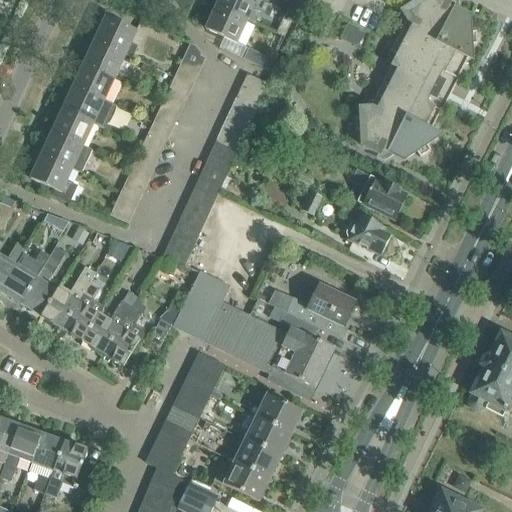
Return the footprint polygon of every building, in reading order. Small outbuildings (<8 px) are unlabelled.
[(258,15),(251,12),(256,0),(219,0),(216,7),(246,22),(254,25),(258,15)] [(290,0),(285,12),(294,16),(301,0),(290,0)] [(429,133),(439,114),(441,114),(443,109),(439,107),(451,83),(455,86),(458,81),(457,80),(467,59),(470,59),(469,47),(475,46),(475,34),(469,34),(468,18),(446,7),(449,2),(445,0),(421,0),(419,2),(417,0),(410,0),(405,3),(409,8),(401,13),(406,21),(389,54),(395,57),(389,68),(396,71),(390,82),(384,79),(368,110),(359,111),(360,120),(354,121),(354,133),(360,133),(361,147),(378,156),(381,151),(402,162),(415,154),(419,159),(429,152),(426,147),(436,140),(433,135),(429,133)] [(235,45),(246,22),(216,7),(205,31),(235,45)] [(294,16),(285,12),(274,35),(283,39),(294,16)] [(136,49),(130,46),(136,33),(106,19),(95,43),(125,57),(131,60),(136,49)] [(345,27),(339,40),(356,49),(362,36),(345,27)] [(114,80),(123,61),(125,57),(95,43),(84,66),(114,80)] [(242,62),(267,74),(272,63),(247,51),(242,62)] [(198,75),(203,65),(187,52),(174,80),(179,82),(198,75)] [(104,103),(111,87),(114,80),(84,66),(73,89),(104,103)] [(162,115),(175,110),(171,98),(185,93),(189,95),(198,75),(179,82),(174,80),(158,114),(162,115)] [(242,88),(264,98),(268,87),(247,77),(242,88)] [(236,100),(258,110),(264,98),(242,88),(236,100)] [(114,108),(104,103),(73,89),(62,111),(93,126),(98,128),(102,119),(108,119),(114,108)] [(189,95),(185,93),(171,98),(175,110),(184,107),(189,95)] [(231,111),(253,121),(258,110),(236,100),(231,111)] [(62,111),(55,126),(52,134),(82,148),(93,126),(62,111)] [(253,121),(231,111),(225,122),(247,133),(253,121)] [(247,133),(225,122),(220,134),(242,144),(247,133)] [(82,148),(52,134),(41,157),(72,171),(81,175),(91,152),(82,148)] [(242,144),(220,134),(215,145),(237,155),(242,144)] [(149,144),(154,156),(161,154),(168,140),(163,138),(149,144)] [(154,156),(149,144),(143,146),(137,159),(141,161),(154,156)] [(231,167),(237,155),(215,145),(209,157),(231,167)] [(30,180),(52,191),(48,199),(67,206),(75,187),(66,183),(72,171),(41,157),(30,180)] [(209,157),(205,167),(226,177),(227,177),(231,167),(209,157)] [(221,188),(226,177),(205,167),(199,178),(221,188)] [(292,183),(306,190),(311,181),(297,173),(292,183)] [(369,193),(362,207),(393,223),(406,198),(398,194),(399,192),(384,184),(382,187),(356,174),(351,184),(369,193)] [(194,189),(216,199),(221,188),(199,178),(194,189)] [(128,189),(133,202),(140,199),(146,187),(142,184),(128,189)] [(133,202),(128,189),(122,191),(115,205),(118,206),(133,202)] [(211,210),(216,199),(194,189),(189,200),(211,210)] [(312,217),(321,199),(309,194),(300,212),(312,217)] [(205,222),(211,210),(189,200),(184,212),(205,222)] [(0,207),(0,237),(1,238),(13,213),(0,207)] [(377,236),(380,228),(344,210),(339,221),(355,229),(348,244),(379,259),(388,241),(377,236)] [(184,212),(178,224),(200,233),(200,234),(205,222),(184,212)] [(57,219),(52,228),(63,234),(69,224),(57,219)] [(195,245),(200,233),(178,224),(173,235),(195,245)] [(73,238),(83,243),(88,236),(77,230),(73,238)] [(189,256),(195,245),(173,235),(167,247),(189,256)] [(15,246),(6,261),(0,257),(0,295),(1,296),(17,268),(26,253),(15,246)] [(183,269),(189,256),(167,247),(161,260),(165,261),(167,262),(177,266),(183,269)] [(37,253),(25,273),(17,268),(1,296),(21,308),(50,261),(48,260),(38,254),(37,253)] [(58,293),(46,286),(58,266),(50,261),(21,308),(42,320),(58,293)] [(165,261),(160,274),(172,278),(177,266),(167,262),(165,261)] [(61,289),(58,293),(42,320),(62,333),(91,285),(96,276),(83,268),(68,293),(61,289)] [(334,352),(292,331),(288,337),(223,305),(231,289),(200,274),(173,330),(189,339),(217,352),(311,399),(334,352)] [(82,345),(99,318),(104,309),(92,302),(99,290),(91,285),(62,333),(82,345)] [(268,307),(332,338),(337,327),(343,330),(355,305),(319,287),(309,307),(275,293),(268,307)] [(131,310),(137,301),(126,295),(121,304),(131,310)] [(119,303),(107,323),(99,318),(82,345),(103,357),(131,310),(121,304),(119,303)] [(123,370),(140,343),(142,339),(140,330),(134,326),(140,316),(131,310),(103,357),(123,370)] [(170,334),(173,328),(162,322),(147,347),(159,354),(170,334)] [(467,409),(480,415),(483,408),(503,418),(511,398),(511,343),(501,338),(489,361),(486,364),(482,371),(482,377),(467,409)] [(219,380),(225,368),(198,356),(193,367),(219,380)] [(214,391),(219,380),(193,367),(188,378),(214,391)] [(213,392),(214,391),(188,378),(182,389),(209,402),(210,398),(213,392)] [(204,412),(209,402),(182,389),(177,400),(204,412)] [(218,402),(221,396),(213,392),(210,398),(218,402)] [(256,421),(292,438),(302,415),(267,398),(256,421)] [(172,411),(198,423),(204,412),(177,400),(172,411)] [(193,434),(198,423),(172,411),(167,422),(193,434)] [(0,481),(0,482),(20,428),(0,420),(0,481)] [(281,460),(292,438),(256,421),(245,443),(281,460)] [(162,433),(188,445),(193,434),(167,422),(162,433)] [(10,484),(18,460),(32,465),(42,436),(20,428),(0,482),(10,484)] [(183,456),(188,445),(162,433),(157,443),(183,456)] [(54,474),(65,445),(42,436),(32,465),(54,474)] [(151,454),(178,467),(183,456),(157,443),(151,454)] [(270,483),(281,460),(245,443),(235,466),(270,483)] [(88,453),(65,445),(54,474),(51,483),(46,498),(54,500),(62,486),(90,496),(99,470),(83,465),(88,453)] [(178,467),(151,454),(146,465),(158,471),(157,473),(172,478),(178,467)] [(259,506),(270,483),(235,466),(224,489),(259,506)] [(178,494),(182,484),(171,480),(172,479),(157,473),(153,484),(178,494)] [(33,493),(46,498),(51,483),(38,479),(33,493)] [(209,511),(216,497),(183,483),(177,499),(204,511),(209,511)] [(173,506),(176,499),(178,494),(153,484),(148,496),(173,506)] [(143,508),(154,511),(170,511),(173,506),(148,496),(143,508)] [(470,511),(441,497),(432,511),(470,511)]
